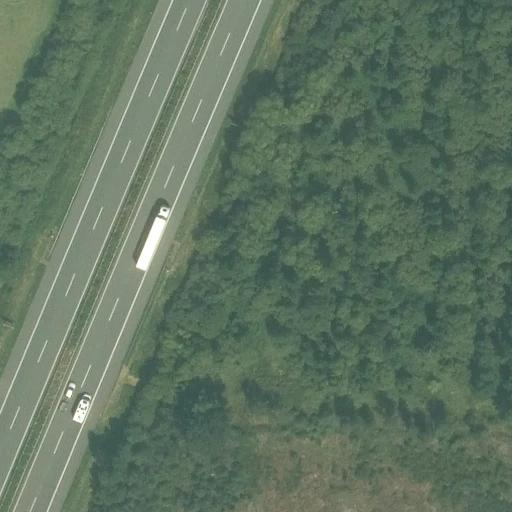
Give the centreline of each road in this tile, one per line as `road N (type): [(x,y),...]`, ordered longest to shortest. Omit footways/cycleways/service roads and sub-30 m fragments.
road 1 (motorway): [(33,511),(249,0)]
road 2 (motorway): [(190,0),(0,460)]
